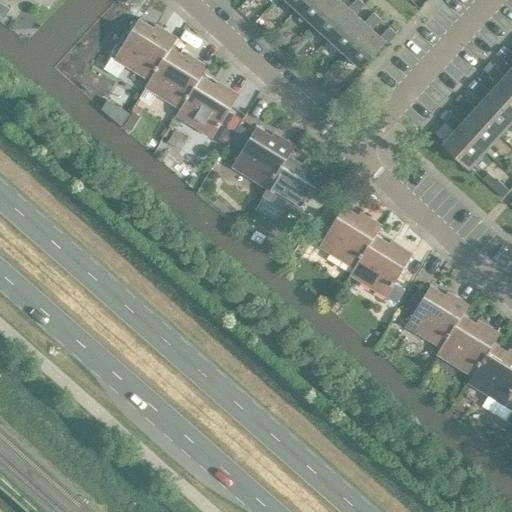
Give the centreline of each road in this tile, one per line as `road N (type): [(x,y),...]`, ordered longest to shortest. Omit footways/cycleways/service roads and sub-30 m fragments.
road 1 (primary): [(361,511),(0,195)]
road 2 (primary): [(0,273),(271,511)]
road 3 (residential): [(511,297),(346,143)]
road 4 (residential): [(346,143),(186,0)]
road 5 (residential): [(346,143),(485,0)]
